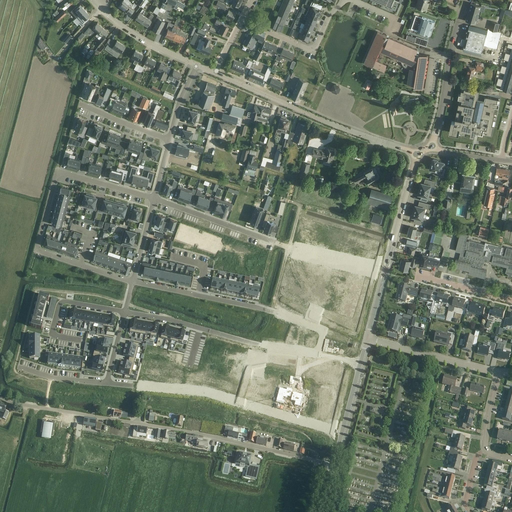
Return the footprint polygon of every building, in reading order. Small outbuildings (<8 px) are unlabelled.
[(67,0),(60,5),(64,11),(73,4),(70,0),(67,0)] [(123,0),(119,5),(124,10),(130,2),(130,3),(131,2),(128,0),(123,0)] [(186,5),(177,0),(173,7),(176,8),(178,6),(184,9),(186,5)] [(226,5),(217,0),(215,5),(223,9),(224,9),(226,5)] [(418,0),(417,5),(422,7),(427,8),(429,0),(418,0)] [(292,5),(283,1),(280,7),(289,11),(292,5)] [(134,3),(133,4),(130,3),(130,2),(124,10),(130,14),(134,9),(134,8),(136,5),(134,3)] [(476,24),(479,12),(481,6),(471,3),(466,21),(476,24)] [(76,18),(80,14),(85,10),(80,4),(75,9),(74,8),(71,11),(72,13),(76,18)] [(199,11),(204,14),(208,7),(203,5),(199,11)] [(320,15),(322,10),(310,5),(308,10),(319,15),(320,15)] [(289,11),(280,7),(277,14),(286,18),(289,11)] [(225,16),(228,17),(232,19),(235,13),(229,10),(228,10),(225,8),(224,11),(227,13),(225,16)] [(139,12),(138,14),(135,18),(141,22),(145,16),(143,15),(145,11),(142,9),(140,13),(139,12)] [(79,24),(81,26),(89,19),(87,17),(89,15),(85,10),(80,14),(82,16),(78,20),(80,22),(79,24)] [(317,19),(319,15),(308,10),(306,15),(309,16),(317,19)] [(147,26),(150,22),(151,20),(153,16),(150,14),(147,18),(145,16),(141,22),(147,26)] [(286,18),(277,14),(274,21),(283,25),(286,18)] [(435,21),(430,19),(422,17),(416,15),(412,28),(418,30),(418,31),(430,35),(435,21)] [(158,32),(161,28),(162,26),(159,24),(162,18),(157,16),(154,21),(156,22),(152,29),(158,32)] [(184,43),(186,37),(187,34),(180,31),(184,21),(181,19),(179,23),(181,24),(180,27),(178,26),(172,39),(180,42),(180,41),(184,43)] [(223,23),(216,20),(214,23),(221,26),(218,32),(224,35),(228,27),(222,24),(223,23)] [(313,28),(315,24),(307,20),(305,24),(313,28)] [(283,25),(274,21),(271,28),(280,32),(283,25)] [(167,29),(167,31),(165,35),(172,39),(178,26),(180,27),(181,24),(179,23),(175,22),(171,31),(167,29)] [(498,31),(500,24),(491,22),(489,29),(498,31)] [(85,31),(84,33),(87,36),(88,34),(90,32),(92,34),(95,31),(97,33),(102,27),(97,23),(93,28),(93,29),(90,26),(86,30),(85,31)] [(216,30),(204,24),(202,28),(208,32),(209,31),(214,33),(216,30)] [(312,32),(313,28),(305,24),(303,28),(312,32)] [(464,51),(469,52),(481,55),(482,52),(487,53),(489,47),(488,47),(490,39),(499,41),(500,38),(501,33),(471,25),(464,51)] [(108,32),(102,27),(97,33),(99,36),(97,38),(100,40),(96,44),(99,47),(106,39),(103,37),(108,32)] [(310,36),(312,32),(303,28),(301,33),(310,36)] [(308,42),(311,37),(310,36),(301,33),(299,32),(296,37),(308,42)] [(417,50),(389,37),(386,37),(387,36),(377,32),(364,62),(384,71),(387,65),(375,60),(379,50),(401,60),(401,61),(402,63),(404,66),(406,67),(408,68),(410,68),(407,84),(414,85),(414,87),(423,88),(428,55),(419,54),(416,53),(417,50)] [(69,33),(63,40),(66,43),(72,36),(69,33)] [(259,39),(260,36),(255,33),(254,36),(249,33),(243,43),(247,45),(247,46),(252,49),(258,38),(259,39)] [(46,46),(40,37),(38,44),(42,50),(46,46)] [(204,41),(202,46),(200,50),(208,54),(210,48),(207,46),(210,40),(206,38),(203,37),(202,40),(204,41)] [(109,39),(106,43),(105,44),(112,49),(113,47),(121,52),(125,46),(117,41),(114,45),(111,43),(112,41),(109,39)] [(273,55),(275,51),(277,46),(265,41),(262,49),(273,55)] [(100,51),(101,52),(105,47),(102,44),(95,52),(98,54),(100,51)] [(283,49),(281,54),(280,55),(278,54),(275,59),(279,61),(281,57),(290,61),(293,53),(283,49)] [(136,65),(134,69),(138,72),(140,67),(140,66),(137,64),(138,61),(139,61),(143,54),(135,50),(131,57),(135,59),(133,63),(136,65)] [(258,50),(254,59),(258,61),(262,53),(258,50)] [(148,57),(143,67),(146,68),(147,65),(152,68),(156,61),(148,57)] [(242,73),(245,66),(234,61),(231,68),(242,73)] [(466,77),(471,78),(473,78),(475,70),(483,72),(484,66),(481,66),(482,63),(476,61),(475,65),(476,65),(475,67),(469,65),(464,63),(463,67),(468,69),(466,77)] [(158,69),(161,71),(158,77),(165,80),(167,75),(164,74),(168,67),(160,63),(158,69)] [(174,69),(171,75),(170,76),(174,78),(172,81),(171,84),(178,87),(180,81),(177,80),(178,78),(178,79),(181,73),(174,69)] [(504,76),(511,78),(511,71),(503,69),(502,72),(505,73),(504,76)] [(253,70),(251,73),(250,76),(261,81),(262,79),(266,81),(269,74),(265,73),(265,75),(253,70)] [(269,74),(266,81),(270,82),(269,85),(280,90),(283,83),(272,78),(273,76),(269,74)] [(511,84),(511,78),(504,76),(503,79),(500,78),(499,82),(511,85),(511,84)] [(299,78),(293,93),(291,97),(298,100),(301,93),(303,94),(308,82),(299,78)] [(203,92),(198,104),(210,108),(214,96),(211,95),(212,92),(213,93),(216,85),(207,82),(203,92)] [(501,86),(500,89),(510,92),(511,85),(499,82),(498,85),(501,86)] [(95,86),(89,84),(88,85),(86,84),(84,90),(86,91),(84,94),(82,97),(86,99),(87,98),(90,99),(93,92),(97,93),(100,86),(96,85),(95,86)] [(334,85),(333,85),(331,89),(332,90),(332,91),(333,92),(335,93),(335,92),(337,93),(337,92),(338,92),(340,88),(339,87),(339,86),(335,84),(334,85)] [(470,135),(474,136),(475,131),(479,132),(478,134),(483,134),(483,131),(487,132),(487,134),(491,135),(493,126),(492,125),(496,107),(498,107),(499,103),(497,103),(497,99),(486,96),(486,100),(478,98),(479,90),(465,87),(464,91),(461,91),(460,95),(459,94),(458,98),(462,99),(461,103),(459,103),(458,107),(460,107),(460,111),(457,111),(456,114),(459,115),(458,119),(455,119),(454,122),(452,122),(450,132),(458,134),(459,131),(463,131),(462,134),(466,134),(467,132),(470,133),(470,135)] [(236,91),(226,88),(221,104),(223,105),(223,107),(225,107),(226,106),(228,107),(231,96),(234,96),(236,91)] [(99,96),(96,103),(103,106),(110,91),(107,89),(103,97),(100,95),(99,96)] [(141,101),(139,106),(146,109),(150,100),(143,97),(141,101)] [(111,109),(116,112),(121,100),(116,98),(114,101),(111,99),(108,105),(112,107),(111,109)] [(121,100),(116,112),(122,114),(123,111),(127,113),(129,107),(125,105),(127,103),(121,100)] [(244,109),(232,106),(230,115),(223,113),(221,120),(240,126),(243,118),(242,118),(244,109)] [(258,115),(261,116),(260,119),(268,121),(269,114),(270,114),(271,109),(259,106),(256,119),(257,119),(258,115)] [(133,107),(128,117),(136,121),(141,111),(133,107)] [(159,109),(152,127),(157,129),(158,126),(167,129),(169,124),(161,121),(164,111),(159,109)] [(148,111),(144,123),(150,125),(151,120),(154,122),(158,111),(155,110),(154,113),(148,111)] [(191,112),(189,122),(196,124),(198,114),(191,112)] [(280,118),(279,122),(277,130),(284,131),(286,126),(287,126),(288,123),(287,123),(288,120),(284,119),(285,118),(281,117),(281,118),(280,118)] [(83,137),(87,127),(84,125),(86,121),(79,118),(74,129),(79,131),(78,135),(83,137)] [(292,144),(293,140),(303,143),(306,134),(303,133),(305,125),(298,123),(295,135),(293,134),(293,133),(290,132),(287,142),(292,144)] [(218,124),(217,129),(215,134),(224,136),(226,131),(233,133),(230,144),(233,145),(237,133),(234,132),(235,126),(226,124),(225,127),(218,124)] [(89,127),(85,135),(94,139),(99,127),(94,125),(92,128),(89,127)] [(181,130),(180,134),(181,134),(180,135),(186,136),(186,137),(189,138),(189,137),(192,138),(195,129),(186,127),(186,129),(182,128),(182,130),(181,130)] [(110,146),(112,143),(111,143),(115,134),(109,132),(108,135),(104,134),(101,143),(110,146)] [(112,143),(110,146),(116,148),(121,150),(122,146),(124,141),(119,139),(120,136),(115,134),(111,143),(112,143)] [(266,161),(264,166),(266,167),(275,169),(279,171),(280,165),(279,165),(283,151),(284,148),(284,146),(285,142),(286,139),(284,138),(282,142),(281,145),(280,145),(278,144),(276,149),(274,156),(272,163),(269,162),(266,161)] [(72,139),(70,143),(79,147),(81,142),(72,139)] [(127,149),(132,151),(136,142),(130,140),(129,143),(128,143),(126,146),(128,146),(127,149)] [(136,142),(132,151),(138,153),(139,150),(141,151),(142,148),(140,147),(141,144),(136,142)] [(189,149),(177,146),(175,155),(182,157),(183,155),(187,156),(189,149)] [(144,153),(142,158),(148,160),(149,157),(156,160),(160,151),(150,147),(149,150),(145,148),(144,153)] [(332,162),(333,155),(334,155),(335,154),(336,153),(336,152),(335,151),(334,151),(334,150),(327,148),(326,152),(323,151),(324,151),(314,148),(312,156),(322,158),(322,157),(324,158),(324,160),(332,162)] [(249,150),(243,149),(240,160),(246,161),(249,150)] [(72,168),(74,159),(69,157),(70,154),(65,153),(63,159),(66,160),(65,163),(67,163),(66,166),(72,168)] [(248,171),(248,169),(255,170),(258,162),(254,161),(255,155),(250,154),(245,170),(248,171)] [(80,167),(81,164),(79,163),(80,160),(74,159),(72,168),(78,170),(78,167),(80,167)] [(448,167),(443,166),(444,163),(437,161),(438,160),(433,159),(433,160),(431,164),(430,164),(429,168),(430,168),(430,169),(437,171),(436,174),(445,176),(448,167)] [(302,170),(300,178),(305,179),(307,172),(308,172),(310,164),(303,162),(301,170),(302,170)] [(87,172),(93,174),(95,165),(90,163),(89,166),(87,166),(86,169),(88,169),(87,172)] [(95,165),(93,174),(98,175),(99,172),(101,173),(102,170),(100,169),(101,166),(95,165)] [(132,167),(128,180),(131,181),(130,185),(138,187),(141,175),(136,174),(137,168),(132,167)] [(116,171),(114,180),(120,181),(120,179),(125,181),(128,170),(117,168),(116,171)] [(373,168),(368,170),(363,173),(364,174),(354,179),(356,182),(366,177),(367,179),(369,184),(380,178),(377,173),(376,173),(373,168)] [(497,168),(496,174),(499,174),(498,175),(502,176),(502,178),(508,180),(509,176),(510,170),(497,168)] [(108,178),(114,180),(116,171),(110,169),(110,172),(108,172),(107,175),(109,175),(108,178)] [(141,175),(138,187),(146,189),(147,185),(150,186),(154,173),(148,172),(147,177),(141,175)] [(478,178),(475,178),(476,173),(463,172),(460,191),(473,193),(474,185),(477,185),(478,178)] [(420,184),(419,188),(429,191),(431,186),(435,187),(436,182),(425,179),(424,184),(422,183),(421,184),(420,184)] [(166,183),(162,193),(169,195),(170,192),(173,193),(177,182),(174,181),(172,186),(166,183)] [(218,188),(219,185),(217,184),(213,195),(219,197),(222,189),(218,188)] [(178,185),(176,192),(179,193),(176,199),(178,199),(178,200),(182,201),(187,188),(178,185)] [(61,187),(59,193),(70,196),(72,190),(61,187)] [(483,197),(482,202),(482,203),(486,204),(486,201),(491,202),(494,189),(487,187),(485,198),(483,197)] [(500,196),(499,201),(499,204),(507,205),(507,202),(510,203),(511,198),(510,198),(511,193),(511,189),(511,188),(508,187),(506,197),(500,196)] [(187,188),(182,201),(186,203),(186,202),(188,203),(190,197),(193,198),(196,190),(192,188),(192,190),(187,188)] [(429,191),(419,188),(418,193),(419,193),(418,194),(421,195),(419,200),(430,203),(432,198),(428,197),(429,191)] [(367,203),(388,209),(392,196),(371,189),(367,203)] [(197,190),(194,198),(197,199),(195,205),(196,206),(196,207),(200,208),(204,197),(205,195),(200,193),(201,191),(197,190)] [(59,194),(58,200),(68,202),(70,196),(59,193),(59,194)] [(80,199),(78,206),(81,207),(84,207),(87,208),(88,206),(91,195),(86,194),(86,195),(85,194),(83,199),(83,200),(80,199)] [(88,206),(87,208),(96,211),(98,204),(95,203),(96,198),(95,197),(95,196),(91,195),(88,206)] [(204,197),(200,208),(204,210),(205,209),(206,209),(208,204),(211,205),(212,202),(213,200),(213,198),(210,197),(209,199),(204,197)] [(215,198),(212,204),(215,205),(213,212),(219,214),(224,201),(215,198)] [(444,198),(443,206),(451,207),(452,199),(444,198)] [(99,205),(97,211),(106,213),(107,211),(106,211),(109,200),(105,199),(105,200),(104,200),(102,205),(99,205)] [(58,200),(56,206),(67,209),(68,202),(58,200)] [(109,200),(106,211),(107,211),(112,213),(115,202),(115,203),(113,202),(113,201),(109,200)] [(224,201),(219,214),(225,216),(227,209),(230,211),(233,204),(224,201)] [(430,204),(424,202),(419,201),(418,206),(416,205),(415,206),(414,206),(413,211),(423,214),(425,208),(429,209),(430,204)] [(112,213),(111,215),(114,216),(117,217),(118,214),(119,214),(122,204),(118,203),(117,204),(115,203),(115,202),(112,213)] [(56,206),(54,212),(65,215),(67,209),(56,206)] [(256,207),(250,223),(257,225),(257,226),(263,209),(262,210),(256,207)] [(127,219),(133,221),(134,219),(138,220),(138,219),(139,219),(140,216),(139,216),(141,210),(140,210),(140,209),(136,208),(136,209),(134,208),(132,214),(129,213),(127,219)] [(423,214),(413,211),(412,216),(413,216),(413,217),(415,217),(413,222),(424,225),(426,218),(423,217),(423,214)] [(54,212),(53,218),(63,221),(65,215),(54,212)] [(266,213),(261,226),(264,227),(263,230),(272,233),(276,223),(268,220),(270,215),(266,213)] [(374,214),(371,223),(380,225),(383,216),(374,214)] [(158,215),(155,224),(161,226),(159,230),(159,232),(162,233),(163,231),(166,222),(163,221),(165,217),(158,215)] [(62,227),(63,221),(53,218),(51,224),(62,227)] [(166,222),(163,231),(166,232),(168,228),(174,230),(177,222),(170,219),(169,223),(166,222)] [(300,224),(297,235),(298,235),(301,236),(300,241),(306,242),(308,232),(303,231),(304,225),(300,224)] [(126,226),(125,230),(127,231),(126,236),(136,239),(138,234),(137,234),(137,233),(136,233),(137,230),(132,228),(126,226)] [(407,235),(412,236),(415,237),(415,234),(420,235),(421,232),(416,231),(417,228),(410,227),(407,235)] [(308,232),(306,242),(312,243),(313,239),(316,239),(318,230),(314,229),(313,233),(308,232)] [(320,230),(318,240),(322,241),(321,245),(327,247),(329,237),(324,235),(325,231),(320,230)] [(460,252),(458,260),(456,259),(454,267),(469,271),(469,274),(485,278),(487,270),(481,268),(483,261),(489,262),(489,260),(492,261),(491,263),(507,267),(505,273),(507,273),(508,275),(507,276),(511,277),(511,276),(511,275),(511,248),(506,247),(506,248),(485,242),(485,244),(469,240),(469,242),(466,241),(468,234),(460,232),(455,251),(460,252)] [(329,237),(327,247),(332,248),(333,243),(337,244),(339,234),(335,233),(334,238),(329,237)] [(44,245),(49,247),(52,237),(47,235),(44,245)] [(120,241),(120,244),(126,246),(129,247),(130,243),(132,244),(133,244),(133,243),(134,243),(135,238),(122,235),(120,241)] [(341,235),(339,245),(343,246),(342,250),(347,251),(350,241),(344,240),(345,236),(344,236),(341,235)] [(52,237),(49,247),(52,248),(54,249),(57,241),(58,239),(52,237)] [(151,238),(149,245),(161,248),(162,241),(151,238)] [(350,241),(347,251),(353,253),(354,248),(358,249),(360,241),(360,239),(356,238),(356,239),(355,243),(350,241)] [(407,239),(405,245),(416,248),(418,242),(407,239)] [(362,241),(360,249),(363,250),(362,255),(368,256),(370,246),(365,245),(366,242),(366,241),(362,240),(362,241)] [(67,244),(64,252),(66,253),(69,254),(73,244),(67,242),(67,244)] [(370,246),(368,256),(374,258),(375,253),(378,254),(379,254),(381,244),(377,243),(376,245),(376,247),(370,246)] [(73,244),(69,254),(75,256),(78,245),(73,244)] [(149,245),(147,252),(155,254),(155,257),(157,257),(161,258),(161,255),(159,254),(161,248),(149,245)] [(92,261),(98,263),(102,253),(95,250),(92,261)] [(102,253),(98,263),(104,265),(108,255),(102,253)] [(419,265),(426,267),(429,255),(422,253),(419,265)] [(108,255),(104,265),(110,267),(114,257),(108,255)] [(429,256),(426,266),(432,268),(433,265),(439,266),(440,259),(440,258),(435,256),(435,257),(429,256)] [(114,257),(110,267),(116,269),(119,259),(114,257)] [(417,259),(413,258),(412,262),(402,259),(399,269),(407,272),(409,265),(415,267),(417,259)] [(116,269),(122,271),(125,261),(119,259),(116,269)] [(122,271),(128,274),(132,263),(125,261),(122,271)] [(291,269),(290,274),(295,276),(295,278),(299,279),(300,274),(300,272),(299,271),(297,271),(297,269),(298,264),(295,263),(292,263),(292,266),(291,266),(290,269),(291,269)] [(142,265),(142,267),(144,267),(143,270),(142,275),(148,276),(150,266),(142,265)] [(302,279),(302,280),(303,280),(306,280),(306,278),(307,278),(309,279),(312,279),(315,268),(309,267),(307,273),(304,273),(302,279)] [(318,275),(316,281),(320,282),(320,280),(326,281),(328,270),(323,269),(321,275),(318,275)] [(328,270),(326,281),(331,282),(331,285),(334,285),(336,279),(333,278),(334,272),(328,270)] [(336,279),(334,285),(338,286),(339,284),(344,285),(346,274),(341,273),(339,280),(336,279)] [(185,274),(183,284),(189,285),(190,280),(191,275),(185,274)] [(346,274),(344,285),(349,286),(349,289),(353,290),(354,283),(351,282),(352,276),(346,274)] [(396,299),(401,300),(405,302),(407,295),(417,297),(418,290),(409,288),(409,287),(400,285),(396,299)] [(254,286),(251,297),(257,299),(258,294),(259,289),(259,287),(254,286)] [(428,313),(430,313),(434,298),(431,297),(433,292),(422,289),(419,301),(427,303),(426,306),(429,310),(428,313)] [(39,294),(37,301),(48,303),(49,297),(39,294)] [(430,314),(434,315),(435,315),(437,305),(441,306),(442,303),(446,305),(449,296),(438,294),(437,298),(434,298),(430,313),(430,314)] [(51,297),(46,318),(51,319),(57,299),(51,297)] [(455,298),(454,301),(451,300),(448,311),(454,312),(455,307),(463,309),(465,301),(455,298)] [(37,301),(36,307),(44,309),(46,303),(47,304),(48,303),(37,301)] [(468,307),(467,311),(465,316),(472,318),(473,314),(483,316),(485,307),(476,305),(476,304),(472,302),(471,307),(468,307)] [(320,323),(353,335),(357,324),(357,323),(361,307),(354,305),(350,321),(349,322),(329,315),(330,313),(324,311),(320,323)] [(36,307),(34,314),(42,316),(44,309),(36,307)] [(490,310),(488,315),(487,320),(494,322),(495,317),(502,319),(504,311),(494,308),(493,311),(490,310)] [(505,321),(504,325),(503,328),(508,329),(508,328),(511,328),(511,312),(511,313),(509,322),(505,321)] [(34,314),(32,320),(38,322),(41,322),(42,316),(34,314)] [(406,327),(408,322),(408,320),(401,318),(392,315),(390,323),(391,324),(390,331),(397,333),(400,323),(403,324),(402,326),(406,327)] [(32,320),(30,327),(41,330),(43,323),(41,322),(38,322),(32,320)] [(411,322),(410,326),(409,331),(412,332),(411,336),(422,339),(424,331),(413,328),(415,323),(411,322)] [(163,327),(160,338),(166,340),(169,329),(163,327)] [(169,329),(166,340),(171,341),(174,330),(169,329)] [(174,330),(171,341),(176,342),(179,331),(174,330)] [(179,331),(176,342),(186,345),(188,337),(184,336),(185,333),(179,331)] [(452,345),(453,340),(455,334),(448,333),(448,335),(437,332),(435,341),(442,343),(442,344),(448,346),(449,344),(452,345)] [(465,335),(464,340),(462,349),(471,352),(472,346),(476,347),(478,339),(465,335)] [(98,337),(96,346),(108,349),(109,343),(103,341),(104,338),(98,337)] [(126,344),(124,350),(137,353),(139,344),(133,343),(132,346),(126,344)] [(479,348),(477,353),(488,356),(488,354),(489,351),(491,352),(490,354),(493,355),(496,345),(493,344),(488,343),(488,344),(484,344),(483,346),(480,345),(479,348)] [(498,344),(497,346),(496,351),(499,352),(498,359),(502,360),(502,359),(508,361),(510,353),(503,351),(504,346),(498,344)] [(96,346),(93,354),(99,356),(100,353),(106,355),(108,349),(96,346)] [(124,350),(123,356),(129,357),(128,360),(134,362),(137,353),(124,350)] [(93,354),(91,363),(103,366),(105,361),(98,359),(99,356),(93,354)] [(121,362),(120,367),(132,371),(134,362),(128,360),(128,363),(121,362)] [(91,363),(89,369),(102,372),(103,366),(91,363)] [(143,364),(142,370),(146,371),(145,377),(151,378),(152,367),(146,367),(147,364),(143,364)] [(152,367),(151,378),(157,379),(158,372),(161,372),(162,366),(158,365),(158,368),(152,367)] [(165,365),(164,372),(167,373),(167,380),(173,380),(174,369),(168,368),(169,366),(165,365)] [(120,367),(118,373),(131,376),(132,371),(120,367)] [(180,374),(179,381),(189,382),(190,379),(195,379),(195,371),(189,371),(189,375),(180,374)] [(201,372),(198,382),(203,383),(206,374),(201,372)] [(206,374),(203,383),(209,385),(211,375),(206,374)] [(211,375),(209,385),(214,387),(217,377),(211,375)] [(445,376),(443,381),(442,384),(449,386),(447,392),(459,395),(461,389),(455,387),(457,379),(445,376)] [(217,377),(214,387),(219,388),(222,379),(217,377)] [(229,379),(225,390),(231,392),(234,381),(229,379)] [(234,381),(231,392),(237,393),(240,383),(234,381)] [(472,383),(470,390),(483,394),(485,386),(472,383)] [(246,386),(243,395),(244,396),(245,396),(249,397),(251,388),(248,387),(246,386)] [(251,388),(249,397),(254,399),(257,389),(251,388)] [(257,389),(254,399),(259,400),(262,391),(257,389)] [(262,391),(259,400),(264,402),(267,392),(262,391)] [(267,392),(264,402),(269,403),(272,394),(267,392)] [(465,418),(473,420),(475,414),(470,412),(471,409),(464,407),(463,413),(466,414),(465,418)] [(502,420),(510,422),(511,416),(504,414),(502,420)] [(181,427),(183,418),(177,417),(176,420),(174,419),(173,420),(173,423),(174,424),(176,424),(175,426),(181,427)] [(86,418),(85,426),(96,428),(95,431),(100,432),(102,424),(95,423),(96,419),(86,418)] [(473,420),(465,418),(463,422),(461,421),(459,428),(465,429),(466,425),(471,427),(473,420)] [(42,420),(40,434),(43,434),(43,437),(49,438),(50,435),(53,436),(55,422),(51,422),(51,426),(45,425),(45,421),(42,420)] [(225,426),(223,435),(227,436),(227,437),(237,440),(241,441),(242,436),(246,438),(247,435),(242,433),(242,435),(239,434),(237,434),(233,433),(232,433),(233,428),(230,427),(225,426)] [(151,429),(139,427),(136,427),(134,437),(137,437),(138,433),(150,435),(151,429)] [(462,434),(457,432),(453,431),(446,429),(445,433),(453,435),(452,437),(456,438),(455,442),(464,445),(465,438),(461,437),(462,434)] [(163,430),(162,438),(168,439),(168,436),(171,437),(174,437),(175,432),(163,430)] [(186,439),(185,441),(186,441),(192,442),(192,444),(197,444),(196,447),(206,449),(207,441),(203,441),(203,438),(199,437),(186,434),(186,439)] [(257,437),(256,443),(266,446),(267,440),(264,439),(264,438),(260,437),(260,438),(257,437)] [(449,452),(457,454),(458,450),(462,451),(464,445),(455,442),(454,446),(451,445),(450,447),(447,447),(446,450),(449,451),(449,452)] [(285,443),(284,449),(294,452),(295,446),(292,445),(292,444),(288,443),(288,444),(285,443)] [(452,463),(461,465),(462,459),(456,457),(457,454),(449,452),(448,456),(453,457),(452,463)] [(236,458),(235,464),(236,464),(240,465),(240,467),(244,468),(244,466),(248,467),(252,468),(249,478),(256,479),(259,467),(252,465),(252,466),(250,465),(250,461),(249,461),(251,456),(250,456),(249,455),(248,455),(247,455),(246,455),(244,454),(243,454),(242,454),(240,453),(239,453),(237,458),(236,458)] [(488,469),(496,472),(497,469),(500,470),(502,463),(493,461),(492,465),(490,464),(488,469)] [(441,468),(440,470),(441,471),(447,472),(448,473),(453,474),(454,474),(455,470),(459,471),(461,465),(452,463),(451,467),(448,466),(448,468),(447,470),(443,469),(442,468),(441,468)] [(496,474),(496,472),(488,469),(487,475),(495,477),(498,478),(499,475),(496,474)] [(486,490),(490,491),(494,492),(494,489),(496,489),(497,485),(493,484),(494,482),(485,480),(484,486),(487,487),(486,490)] [(493,501),(494,498),(496,499),(500,499),(500,496),(508,498),(508,496),(501,494),(494,492),(490,491),(489,494),(485,493),(484,495),(485,495),(485,499),(493,501)] [(493,501),(485,499),(484,502),(483,501),(482,504),(495,507),(496,502),(493,501)]
